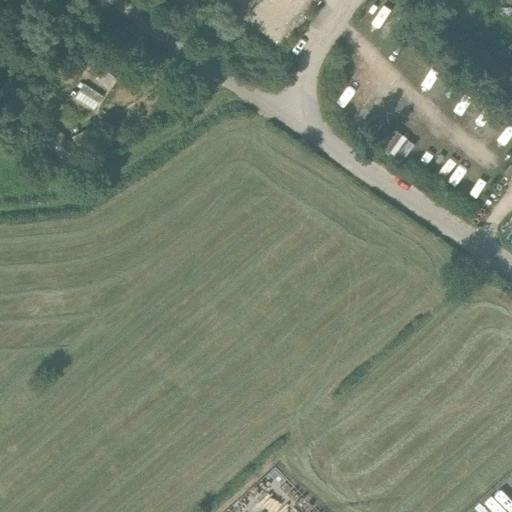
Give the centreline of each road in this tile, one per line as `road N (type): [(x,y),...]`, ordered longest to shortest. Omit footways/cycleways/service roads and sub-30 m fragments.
road 1 (track): [(244,94),(82,207),(0,216)]
road 2 (unclassified): [(511,270),(296,123)]
road 3 (track): [(119,0),(296,123)]
